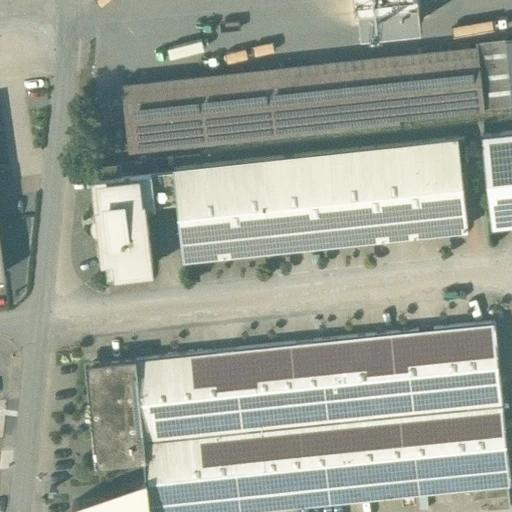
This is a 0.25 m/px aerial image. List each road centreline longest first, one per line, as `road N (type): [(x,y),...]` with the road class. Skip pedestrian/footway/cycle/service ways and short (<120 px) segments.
road 1 (residential): [(43,318),(500,278),(511,287)]
road 2 (residential): [(65,0),(43,318)]
road 3 (residential): [(43,318),(20,511)]
